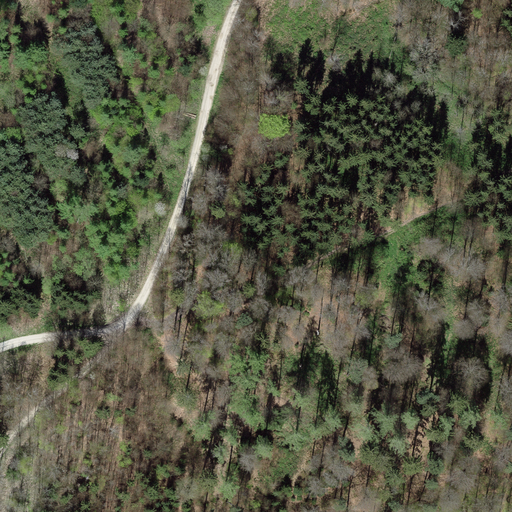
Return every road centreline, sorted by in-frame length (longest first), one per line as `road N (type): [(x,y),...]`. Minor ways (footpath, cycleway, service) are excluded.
road 1 (track): [(238,0),(166,242),(121,326)]
road 2 (track): [(121,326),(0,451)]
road 3 (track): [(121,326),(0,349)]
